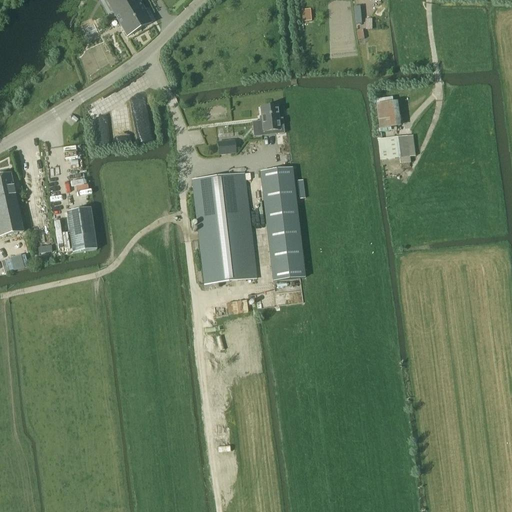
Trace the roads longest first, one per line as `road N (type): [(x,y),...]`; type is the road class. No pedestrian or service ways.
road 1 (track): [(431,511),(393,201),(432,126),(438,91)]
road 2 (track): [(183,167),(218,511)]
road 3 (tertiary): [(0,146),(145,55),(201,0)]
